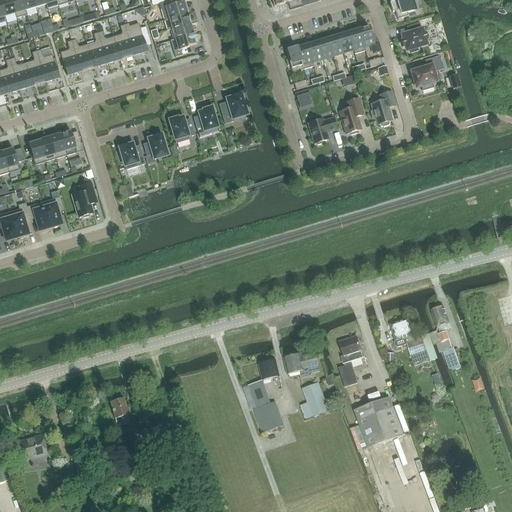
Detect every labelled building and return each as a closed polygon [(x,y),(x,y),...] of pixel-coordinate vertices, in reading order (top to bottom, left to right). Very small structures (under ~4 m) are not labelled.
[(0,0),(0,3),(4,17),(15,14),(10,0),(0,0)] [(25,11),(22,0),(10,0),(15,14),(16,19),(27,16),(25,11)] [(36,8),(33,0),(22,0),(25,11),(36,8)] [(44,0),(46,5),(48,10),(58,7),(55,0),(44,0)] [(174,0),(164,3),(159,5),(164,20),(164,21),(187,14),(186,14),(183,3),(178,5),(176,0),(174,0)] [(271,0),(274,7),(288,3),(290,9),(302,5),(300,0),(271,0)] [(415,11),(411,0),(396,0),(396,1),(389,4),(392,13),(395,12),(398,21),(408,17),(407,13),(415,11)] [(187,14),(164,21),(167,31),(172,30),(190,24),(187,14)] [(128,24),(124,26),(133,57),(147,53),(138,24),(129,27),(128,24)] [(190,24),(172,30),(175,40),(193,35),(190,25),(190,24)] [(425,41),(427,41),(425,34),(423,35),(421,30),(419,24),(406,27),(408,34),(402,36),(403,40),(401,41),(403,48),(405,47),(406,52),(409,51),(411,54),(418,52),(417,48),(426,46),(425,41)] [(120,35),(113,37),(120,61),(133,57),(124,26),(119,27),(121,33),(120,35)] [(361,29),(359,30),(358,30),(364,48),(374,45),(373,41),(376,40),(374,34),(371,35),(369,27),(361,26),(361,29)] [(348,33),(353,51),(355,55),(365,52),(364,48),(358,30),(351,30),(351,32),(348,33)] [(102,32),(97,34),(107,65),(120,61),(113,37),(105,40),(104,39),(102,32)] [(348,33),(341,33),(341,36),(338,36),(338,37),(343,54),(353,51),(348,33)] [(94,43),(86,45),(93,69),(107,65),(97,34),(93,35),(95,41),(94,43)] [(175,40),(170,42),(175,58),(180,57),(192,53),(190,47),(196,46),(193,35),(175,40)] [(338,36),(330,36),(330,39),(328,40),(327,40),(333,57),(343,54),(338,37),(338,36)] [(327,39),(320,39),(320,42),(317,43),(322,61),(333,57),(327,40),(328,40),(327,39)] [(75,40),(71,42),(80,73),(93,69),(86,45),(79,48),(77,47),(75,40)] [(66,77),(80,73),(71,42),(66,43),(68,49),(67,51),(59,53),(66,77)] [(317,42),(310,42),(310,45),(307,46),(312,64),(322,61),(317,43),(317,42)] [(307,45),(299,45),(299,48),(297,49),(296,48),(303,71),(313,67),(312,64),(307,46),(307,45)] [(292,74),(303,71),(296,48),(296,49),(293,50),(293,49),(285,51),(288,60),(286,61),(287,67),(290,66),(292,74)] [(41,51),(36,52),(46,83),(59,79),(52,56),(44,58),(43,57),(41,51)] [(25,64),(32,87),(46,83),(36,52),(32,53),(34,60),(33,61),(25,64)] [(424,62),(426,68),(411,73),(414,81),(413,81),(414,87),(415,87),(416,89),(417,89),(417,88),(421,87),(422,92),(433,89),(432,84),(436,83),(433,73),(443,70),(439,57),(424,62)] [(374,60),(376,67),(382,65),(380,58),(374,60)] [(14,59),(10,60),(19,91),(32,87),(25,64),(18,66),(16,65),(14,59)] [(0,71),(0,75),(6,95),(19,91),(10,60),(5,61),(7,68),(6,69),(0,71)] [(379,77),(387,74),(385,68),(377,71),(379,77)] [(458,76),(451,78),(454,90),(461,87),(458,76)] [(296,91),(308,87),(306,81),(294,84),(296,91)] [(295,95),(298,102),(309,98),(307,91),(295,95)] [(149,92),(104,105),(108,118),(116,115),(118,121),(127,118),(126,115),(133,113),(133,111),(153,105),(149,92)] [(370,113),(372,120),(374,121),(375,120),(377,126),(380,125),(381,127),(383,128),(388,126),(389,124),(388,123),(392,122),(388,109),(395,107),(391,93),(380,97),(382,102),(371,106),(373,111),(371,112),(370,113)] [(234,122),(233,120),(247,116),(243,104),(245,104),(243,96),(241,97),(240,95),(231,97),(231,99),(226,100),(227,103),(219,106),(225,125),(234,122)] [(348,111),(339,113),(346,135),(350,134),(350,136),(351,136),(357,134),(358,133),(358,132),(361,131),(357,118),(364,116),(359,100),(346,104),(348,111)] [(193,119),(198,135),(199,138),(218,133),(217,128),(211,109),(203,111),(203,112),(199,114),(200,117),(193,119)] [(169,121),(176,144),(189,140),(188,138),(194,136),(190,120),(183,122),(182,119),(177,120),(177,119),(169,121)] [(314,145),(315,145),(317,146),(321,145),(322,143),(329,141),(327,134),(336,131),(333,119),(323,122),(322,120),(308,125),(314,145)] [(70,132),(60,135),(66,157),(83,152),(77,132),(71,134),(70,132)] [(49,138),(56,160),(66,157),(60,135),(59,135),(49,138)] [(149,144),(143,145),(147,157),(153,156),(154,160),(155,160),(167,156),(161,135),(153,138),(153,139),(148,140),(149,144)] [(39,141),(45,163),(56,160),(49,138),(39,141)] [(35,166),(45,163),(39,141),(28,144),(35,166)] [(122,160),(126,171),(145,165),(139,147),(133,148),(132,145),(127,147),(127,145),(119,148),(120,153),(118,153),(121,161),(122,160)] [(25,161),(21,149),(13,152),(13,149),(2,152),(2,153),(8,174),(19,171),(17,164),(25,161)] [(2,153),(0,153),(0,176),(8,174),(2,153)] [(81,194),(71,197),(78,219),(82,217),(84,219),(88,217),(89,215),(93,214),(91,206),(97,204),(95,197),(91,184),(79,188),(81,194)] [(59,199),(43,204),(50,229),(51,229),(51,228),(61,225),(57,213),(63,211),(59,199)] [(26,209),(30,221),(35,219),(39,232),(49,229),(50,229),(43,204),(26,209)] [(19,211),(9,214),(17,239),(18,238),(17,238),(20,237),(21,239),(28,237),(24,222),(30,221),(26,209),(25,205),(18,207),(19,211)] [(9,214),(0,216),(0,229),(2,229),(6,242),(16,239),(17,239),(9,214)] [(443,307),(431,311),(439,332),(451,328),(443,307)] [(408,319),(390,325),(396,342),(394,342),(393,343),(395,347),(397,348),(407,345),(414,367),(430,362),(422,338),(415,341),(408,319)] [(446,332),(438,335),(441,343),(449,340),(446,332)] [(422,338),(430,362),(437,359),(429,334),(422,337),(422,338)] [(345,367),(339,369),(345,388),(358,384),(351,362),(363,358),(361,352),(357,339),(356,337),(350,339),(350,341),(346,342),(345,341),(339,343),(344,357),(341,358),(343,365),(344,365),(345,367)] [(452,349),(442,353),(449,370),(459,366),(453,349),(452,349)] [(301,355),(284,359),(287,375),(301,372),(302,377),(310,375),(309,368),(319,366),(316,354),(301,358),(301,355)] [(263,382),(263,381),(273,379),(274,383),(280,381),(276,361),(259,365),(263,382)] [(331,378),(325,380),(328,387),(334,385),(331,378)] [(302,390),(313,417),(328,411),(318,384),(302,390)] [(368,449),(387,443),(398,438),(404,436),(390,399),(354,412),(368,449)] [(115,419),(121,418),(123,426),(131,424),(128,416),(130,415),(128,409),(126,410),(123,400),(110,403),(115,419)] [(256,409),(254,410),(262,434),(270,431),(284,426),(275,402),(270,404),(256,409)] [(162,425),(138,432),(144,450),(167,443),(162,425)] [(18,443),(24,462),(47,456),(41,436),(18,443)] [(376,453),(370,455),(377,480),(383,478),(376,453)] [(0,484),(5,483),(5,482),(9,481),(3,464),(0,464),(0,484)] [(61,477),(64,490),(79,486),(76,473),(61,477)]
